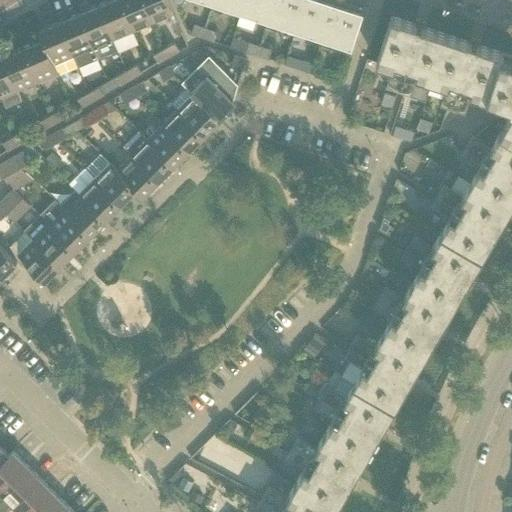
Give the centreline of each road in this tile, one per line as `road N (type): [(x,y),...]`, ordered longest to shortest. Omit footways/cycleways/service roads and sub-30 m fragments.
road 1 (residential): [(130,500),(332,297),(358,253),(393,146),(271,106)]
road 2 (residential): [(0,367),(130,500)]
road 3 (tertiary): [(452,511),(489,396),(511,359)]
